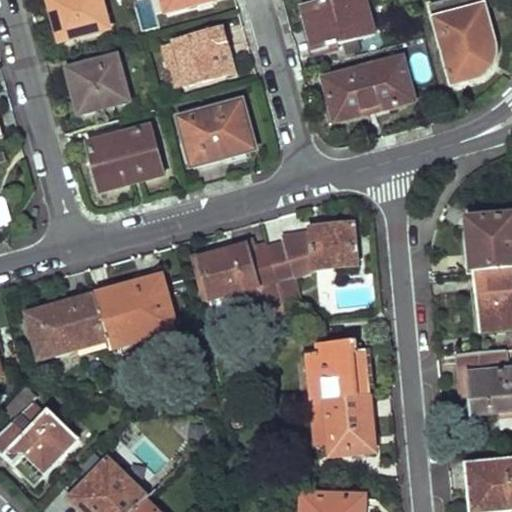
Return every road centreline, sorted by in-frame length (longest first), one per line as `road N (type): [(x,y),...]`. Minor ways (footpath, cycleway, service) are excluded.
road 1 (residential): [(386,162),(421,511)]
road 2 (residential): [(3,0),(70,251)]
road 3 (residential): [(70,251),(306,183)]
road 4 (residential): [(306,183),(257,0)]
